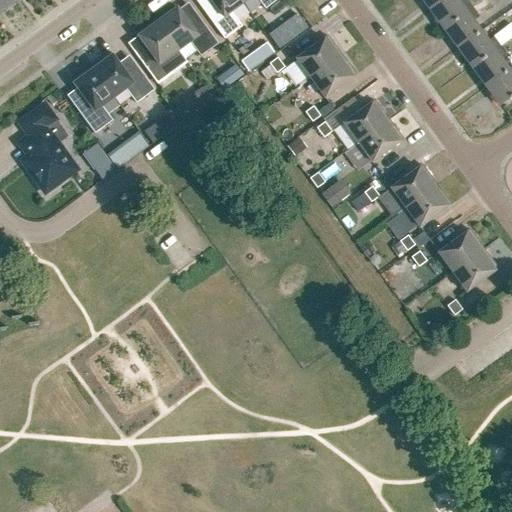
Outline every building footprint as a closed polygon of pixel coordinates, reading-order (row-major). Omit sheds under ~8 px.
[(0,0),(0,13),(15,3),(12,0),(0,0)] [(242,4),(239,0),(209,0),(216,10),(207,17),(223,39),(241,27),(230,12),(242,4)] [(239,0),(242,4),(247,0),(256,0),(264,10),(276,0),(239,0)] [(420,0),(428,10),(440,0),(420,0)] [(463,0),(458,4),(455,0),(440,0),(428,10),(442,29),(471,8),(465,0),(463,0)] [(173,5),(154,19),(177,51),(189,43),(199,57),(217,44),(200,21),(191,28),(173,5)] [(478,17),(471,8),(442,29),(456,48),(479,32),(472,22),(478,17)] [(177,51),(154,19),(134,34),(152,57),(142,64),(156,84),(174,71),(166,60),(177,51)] [(297,35),(307,28),(301,19),(291,26),(297,35)] [(500,44),(511,36),(511,24),(494,34),(500,44)] [(486,42),(479,32),(456,48),(470,68),(499,47),(493,37),(486,42)] [(309,80),(341,57),(327,37),(295,61),(309,80)] [(273,54),(266,44),(254,52),(262,62),(273,54)] [(506,56),(499,47),(470,68),(484,87),(507,70),(500,61),(506,56)] [(109,52),(89,66),(113,98),(125,90),(135,104),(153,91),(137,69),(127,77),(109,52)] [(323,100),(355,76),(341,57),(309,80),(323,100)] [(269,64),(276,74),(284,68),(277,58),(269,64)] [(113,98),(89,66),(70,81),(87,104),(77,112),(94,134),(112,121),(101,107),(113,98)] [(235,82),(242,76),(235,66),(227,72),(235,82)] [(498,106),(511,96),(511,77),(507,70),(484,87),(498,106)] [(182,124),(200,112),(190,97),(183,102),(172,109),(182,124)] [(356,144),(388,121),(374,102),(342,125),(356,144)] [(66,138),(52,119),(42,106),(17,124),(27,137),(18,143),(27,156),(19,162),(43,194),(75,171),(56,145),(66,138)] [(304,113),(312,123),(320,117),(313,107),(304,113)] [(402,141),(388,121),(356,144),(370,164),(402,141)] [(316,129),(323,139),(331,132),(324,123),(316,129)] [(294,157),(306,149),(298,138),(287,147),(294,157)] [(128,162),(119,149),(107,158),(117,170),(128,162)] [(403,209),(435,186),(421,166),(389,190),(403,209)] [(309,179),(317,189),(325,183),(318,173),(309,179)] [(344,200),(333,186),(321,196),(331,209),(344,200)] [(450,205),(435,186),(403,209),(418,229),(450,205)] [(363,193),(371,203),(379,197),(372,187),(363,193)] [(451,273),(483,250),(468,231),(436,254),(451,273)] [(399,242),(406,252),(414,246),(407,236),(399,242)] [(375,251),(368,242),(360,248),(366,257),(375,251)] [(465,293),(497,270),(483,250),(451,273),(465,293)] [(411,258),(418,268),(426,262),(419,252),(411,258)] [(446,307),(454,317),(462,311),(455,301),(446,307)]
